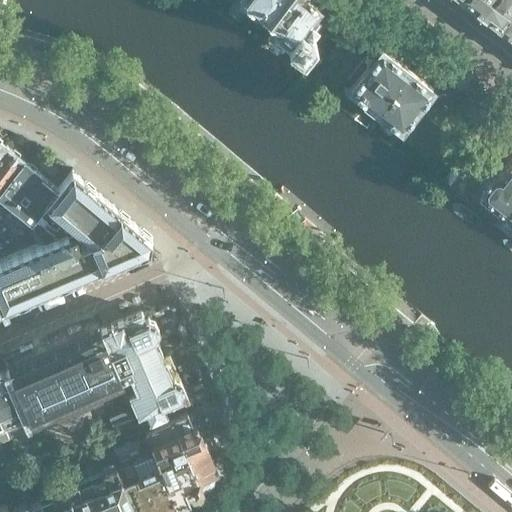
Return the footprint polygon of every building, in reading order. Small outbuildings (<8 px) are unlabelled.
[(276,23),(293,0),(259,0),(255,6),(255,7),(276,23)] [(312,20),(316,15),(311,11),(317,3),(314,0),(293,0),(276,23),(277,28),(286,35),(292,35),(293,40),(300,45),(305,38),(301,35),(306,28),(316,35),(321,28),(312,20)] [(496,21),(511,1),(511,0),(481,0),(477,6),(496,21)] [(511,32),(511,1),(496,21),(497,21),(511,32)] [(426,90),(430,85),(380,46),(376,51),(374,49),(372,48),(371,49),(371,50),(369,50),(368,50),(367,51),(366,53),(366,54),(365,55),(366,56),(365,57),(365,56),(364,58),(365,59),(366,59),(368,61),(349,85),(365,98),(364,99),(368,102),(367,102),(378,111),(379,110),(382,113),(383,112),(399,125),(418,100),(421,102),(421,103),(422,104),(424,102),(423,102),(424,102),(425,102),(426,101),(427,101),(428,100),(429,99),(429,98),(429,96),(429,95),(431,93),(429,92),(426,90)] [(0,186),(22,159),(5,145),(0,151),(0,186)] [(506,210),(511,202),(511,152),(497,171),(496,171),(489,171),(480,183),(481,190),(485,193),(478,201),(495,215),(489,223),(492,225),(493,224),(505,209),(506,210)] [(0,199),(10,208),(39,173),(22,159),(0,186),(0,199)] [(146,243),(148,232),(71,168),(56,186),(27,222),(44,240),(0,258),(0,305),(1,305),(146,243)] [(27,222),(56,186),(39,173),(10,208),(23,219),(20,223),(22,224),(27,222)] [(511,202),(506,210),(505,209),(493,224),(511,239),(511,202)] [(304,217),(296,207),(286,215),(294,224),(304,217)] [(162,356),(154,337),(156,336),(155,334),(157,329),(154,320),(148,317),(147,316),(144,317),(140,310),(125,316),(126,317),(122,319),(121,318),(100,327),(120,374),(162,356)] [(100,327),(6,368),(27,418),(32,431),(127,389),(123,380),(120,374),(100,327)] [(189,401),(168,353),(162,356),(120,374),(123,380),(141,421),(189,401)] [(27,418),(6,368),(0,370),(0,418),(4,428),(27,418)] [(261,429),(271,417),(260,408),(250,420),(261,429)] [(212,465),(207,451),(210,450),(212,446),(209,439),(205,437),(201,439),(195,423),(192,425),(186,410),(142,428),(149,444),(175,504),(177,503),(176,502),(186,498),(188,498),(188,497),(187,495),(185,492),(201,485),(203,484),(204,483),(205,482),(205,480),(206,480),(206,478),(206,476),(206,474),(205,473),(209,471),(210,472),(210,471),(213,466),(213,465),(212,465)] [(155,511),(175,504),(149,444),(143,447),(146,454),(116,467),(135,511),(155,511)] [(135,511),(116,467),(116,468),(114,464),(102,469),(104,475),(91,481),(104,511),(135,511)] [(104,511),(91,481),(78,486),(76,481),(64,486),(74,511),(104,511)] [(74,511),(64,486),(49,492),(51,497),(40,502),(44,511),(74,511)] [(44,511),(40,502),(27,508),(25,503),(11,509),(12,511),(44,511)]
